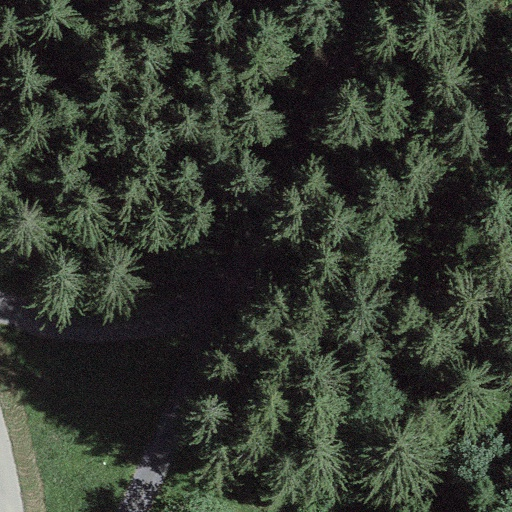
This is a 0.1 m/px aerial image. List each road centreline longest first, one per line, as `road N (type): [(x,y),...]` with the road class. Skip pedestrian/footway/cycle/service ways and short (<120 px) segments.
road 1 (track): [(375,0),(137,511)]
road 2 (track): [(0,304),(65,334),(158,329),(239,279)]
